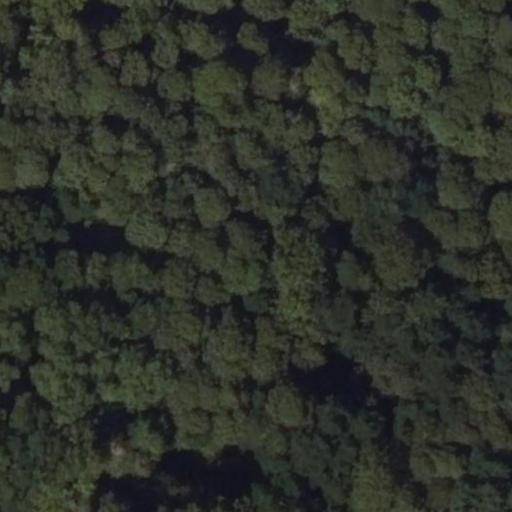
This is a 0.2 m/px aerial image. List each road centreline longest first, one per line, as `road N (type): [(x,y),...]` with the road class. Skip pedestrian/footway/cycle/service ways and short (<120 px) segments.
road 1 (track): [(140,408),(322,466),(511,452)]
road 2 (track): [(0,334),(140,408)]
